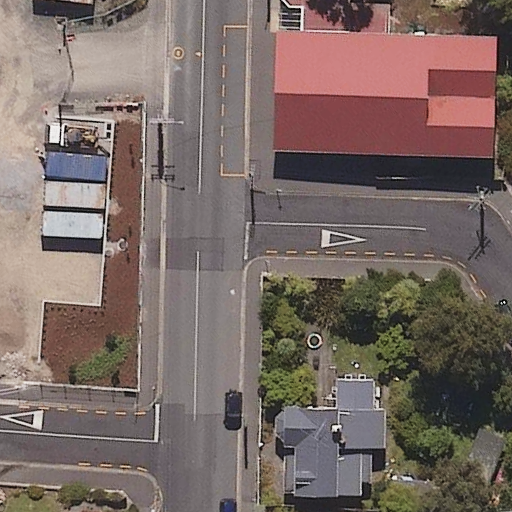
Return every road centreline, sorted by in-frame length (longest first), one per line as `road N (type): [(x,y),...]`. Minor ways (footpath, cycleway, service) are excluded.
road 1 (residential): [(199,219),(450,232),(475,241),(511,283)]
road 2 (tertiary): [(199,219),(193,444)]
road 3 (tertiary): [(203,0),(199,219)]
road 4 (residential): [(0,430),(193,444)]
